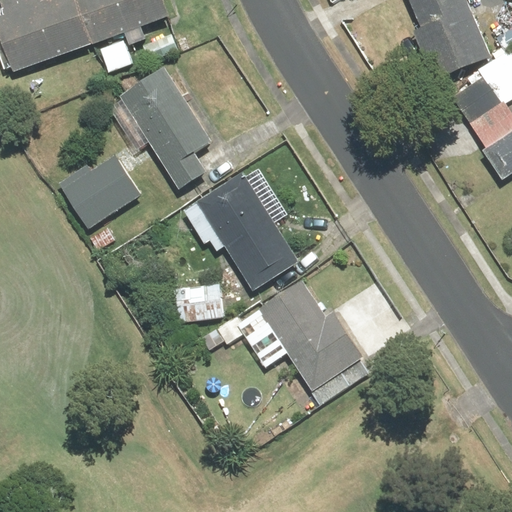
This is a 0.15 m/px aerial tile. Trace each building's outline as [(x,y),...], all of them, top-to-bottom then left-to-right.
[(0,0),(0,43),(12,78),(170,24),(161,0),(58,0),(42,5),(40,0),(0,0)] [(464,0),(407,0),(421,32),(414,36),(436,87),(491,64),(464,0)] [(182,56),(173,36),(131,54),(139,74),(182,56)] [(511,52),(469,80),(483,103),(495,95),(502,107),(511,100),(511,52)] [(211,145),(166,75),(105,111),(135,158),(151,147),(181,193),(211,174),(198,154),(211,145)] [(465,132),(480,155),(511,135),(511,114),(507,106),(465,132)] [(511,136),(483,156),(503,186),(511,180),(511,136)] [(91,236),(144,204),(119,163),(65,196),(91,236)] [(245,179),(199,207),(254,296),(300,267),(245,179)] [(303,285),(259,313),(312,394),(363,361),(333,315),(326,319),(303,285)] [(178,324),(225,322),(223,286),(176,288),(178,324)] [(0,482),(52,446),(14,392),(0,402),(0,482)]
